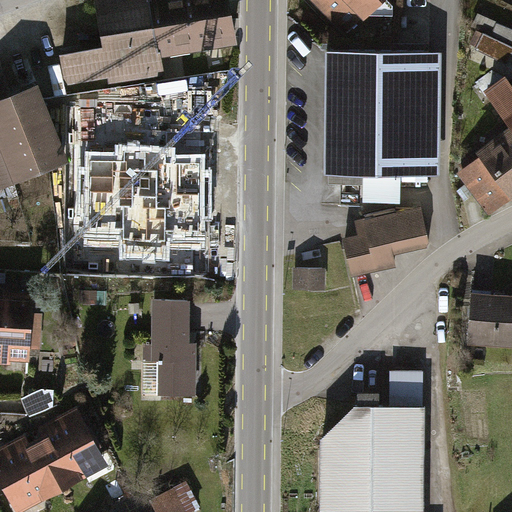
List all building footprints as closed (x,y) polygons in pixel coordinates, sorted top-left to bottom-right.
[(97,0),(104,48),(56,55),(57,62),(39,64),(43,91),(61,89),(62,93),(162,78),(158,57),(236,45),(229,0),(97,0)] [(309,0),(346,37),(383,0),(309,0)] [(511,27),(485,15),(478,30),(511,44),(511,27)] [(331,176),(438,177),(439,51),(332,50),(331,176)] [(36,84),(0,99),(0,188),(68,160),(36,84)] [(511,128),(456,170),(488,212),(511,193),(511,96),(501,105),(511,119),(511,128)] [(116,152),(87,152),(87,167),(79,167),(79,219),(85,219),(85,238),(120,238),(120,261),(171,261),(171,244),(207,244),(207,220),(213,220),(213,169),(206,169),(206,155),(176,155),(176,146),(116,146),(116,152)] [(428,206),(372,219),(374,229),(348,235),(357,277),(404,267),(402,255),(437,247),(428,206)] [(332,268),(299,269),(299,295),(332,295),(332,268)] [(511,297),(479,293),(473,344),(511,349),(511,297)] [(109,294),(81,294),(81,309),(109,308),(109,294)] [(29,298),(0,297),(0,365),(9,366),(9,361),(26,361),(26,350),(44,350),(44,316),(29,316),(29,298)] [(188,303),(149,303),(150,361),(157,361),(157,396),(196,396),(196,344),(188,344),(188,303)] [(427,373),(392,372),(392,397),(426,398),(427,373)] [(424,511),(425,401),(352,401),(311,438),(310,511),(424,511)] [(80,409),(34,434),(66,492),(112,467),(80,409)] [(34,434),(0,451),(0,480),(17,511),(29,511),(66,492),(34,434)] [(204,511),(190,485),(160,501),(165,511),(204,511)]
